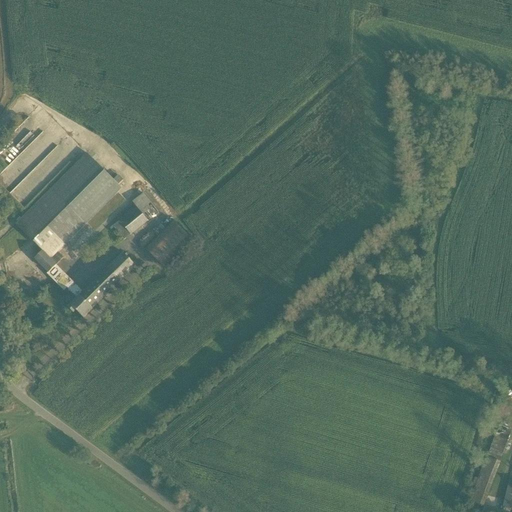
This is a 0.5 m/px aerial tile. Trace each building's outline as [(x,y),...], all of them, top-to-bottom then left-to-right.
[(46,132),(0,173),(0,179),(12,193),(19,194),(21,192),(24,195),(25,195),(30,191),(31,184),(43,173),(43,169),(50,163),(54,163),(55,149),(44,159),(45,146),(49,142),(45,138),(46,132)] [(75,312),(83,320),(135,267),(122,253),(82,292),(56,266),(63,259),(58,253),(79,232),(122,189),(118,186),(123,181),(118,175),(113,180),(86,154),(15,226),(22,232),(41,252),(34,260),(47,273),(46,275),(64,292),(66,290),(75,299),(67,308),(73,314),(75,312)] [(124,241),(159,213),(143,194),(131,203),(132,204),(115,218),(119,223),(113,228),(124,241)] [(144,249),(164,270),(194,244),(173,222),(144,249)] [(511,416),(511,407),(500,404),(497,415),(511,420),(511,416)] [(474,478),(465,502),(473,505),(473,504),(483,508),(481,511),(497,511),(483,506),(504,449),(508,451),(511,440),(511,435),(510,435),(511,431),(498,426),(486,458),(485,457),(477,478),(474,478)] [(511,481),(508,481),(501,509),(509,511),(511,500),(511,481)]
